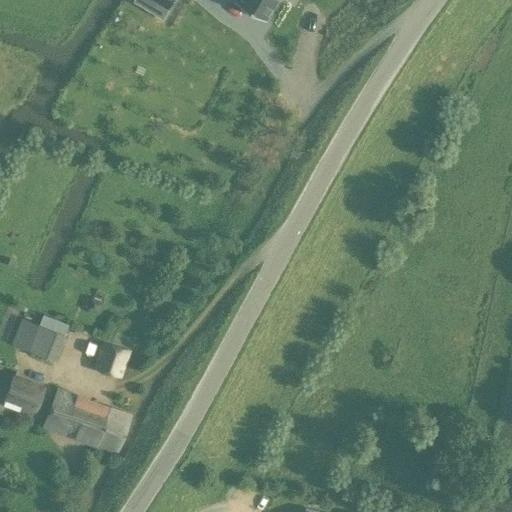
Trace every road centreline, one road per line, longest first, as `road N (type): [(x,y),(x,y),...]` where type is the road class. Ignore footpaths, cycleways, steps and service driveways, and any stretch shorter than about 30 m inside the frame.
road 1 (unclassified): [(126,511),(337,138),(427,0)]
road 2 (track): [(215,0),(311,95),(418,13)]
